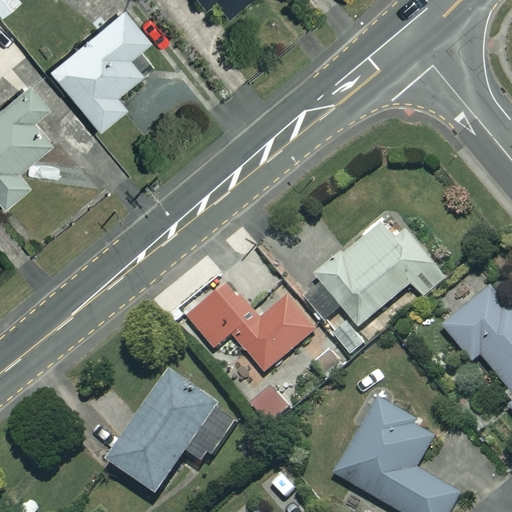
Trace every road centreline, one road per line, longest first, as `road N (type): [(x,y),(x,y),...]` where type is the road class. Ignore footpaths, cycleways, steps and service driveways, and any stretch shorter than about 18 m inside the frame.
road 1 (tertiary): [(411,35),(0,371)]
road 2 (residential): [(511,157),(411,35)]
